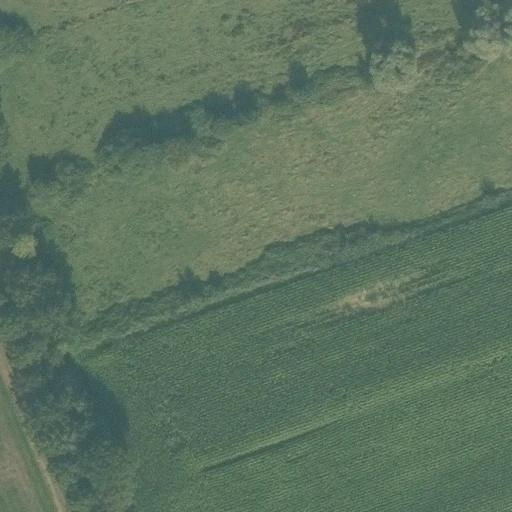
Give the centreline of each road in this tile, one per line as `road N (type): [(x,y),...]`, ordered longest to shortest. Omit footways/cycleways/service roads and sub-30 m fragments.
road 1 (track): [(0,255),(108,511)]
road 2 (track): [(70,511),(0,342)]
